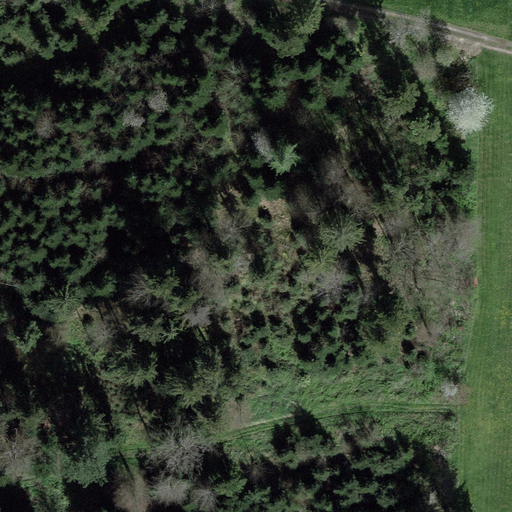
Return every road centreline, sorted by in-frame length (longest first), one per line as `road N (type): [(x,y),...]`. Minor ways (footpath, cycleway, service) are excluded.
road 1 (track): [(511,381),(439,379),(0,492)]
road 2 (track): [(511,46),(319,0)]
